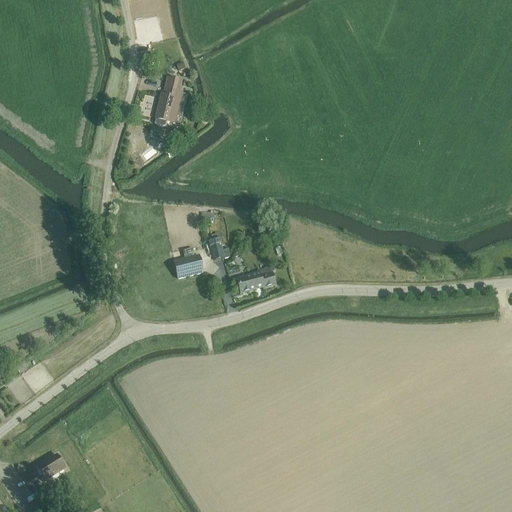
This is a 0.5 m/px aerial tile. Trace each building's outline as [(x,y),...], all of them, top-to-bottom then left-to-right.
[(160,95),(154,120),(156,120),(155,125),(157,127),(163,129),(166,128),(167,123),(175,125),(175,124),(180,126),(187,96),(182,95),(182,94),(178,93),(181,82),(167,78),(164,90),(163,96),(160,95)] [(212,243),(208,244),(213,261),(224,258),(225,260),(230,258),(228,249),(222,251),(221,245),(219,240),(217,234),(210,237),(212,243)] [(178,281),(202,275),(198,257),(174,263),(178,281)] [(275,287),(272,274),(271,274),(269,269),(258,271),(259,275),(236,281),(240,295),(263,289),(263,290),(275,287)] [(43,463),(35,468),(44,482),(64,470),(56,457),(44,464),(43,463)]
